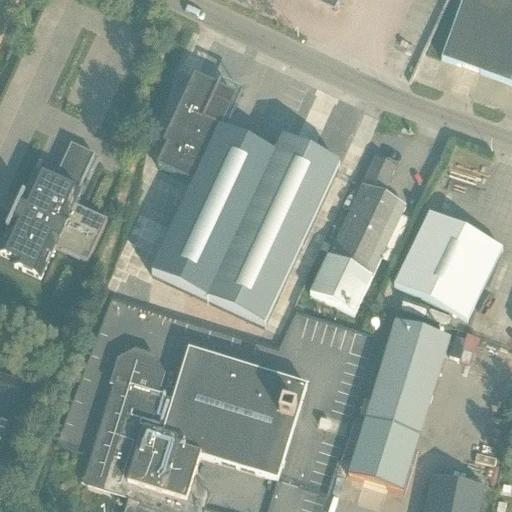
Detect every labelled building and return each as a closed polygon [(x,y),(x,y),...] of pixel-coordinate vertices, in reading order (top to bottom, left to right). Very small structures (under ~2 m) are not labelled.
[(318,0),(336,8),(339,0),(318,0)] [(511,0),(462,0),(461,3),(441,61),(509,86),(511,86),(511,0)] [(266,326),(339,167),(284,142),(276,160),(221,134),(236,100),(219,92),(194,81),(163,148),(167,150),(157,170),(194,187),(154,274),(266,326)] [(77,195),(94,158),(71,147),(54,184),(36,175),(23,202),(22,202),(10,228),(11,229),(0,252),(0,256),(15,264),(13,268),(40,281),(55,249),(87,265),(107,223),(74,208),(80,196),(77,195)] [(353,318),(405,209),(382,198),(395,171),(375,162),(362,189),(362,188),(310,298),(353,318)] [(466,324),(501,252),(429,217),(394,289),(466,324)] [(511,277),(501,309),(511,312),(511,277)] [(395,325),(349,482),(401,496),(449,342),(395,325)] [(76,403),(94,409),(117,337),(99,332),(76,403)] [(164,373),(155,356),(134,350),(117,359),(110,384),(116,386),(90,472),(97,474),(93,490),(129,501),(125,511),(204,511),(208,497),(194,481),(200,460),(277,483),(305,390),(189,354),(175,400),(158,394),(164,373)] [(347,424),(319,416),(316,428),(344,436),(347,424)] [(479,511),(483,491),(432,481),(425,511),(479,511)]
